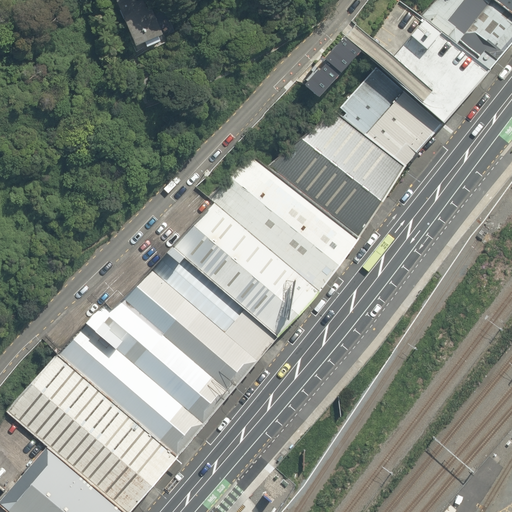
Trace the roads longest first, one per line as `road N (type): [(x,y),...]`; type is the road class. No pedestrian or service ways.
road 1 (secondary): [(176,511),(511,97)]
road 2 (residential): [(351,0),(0,371)]
